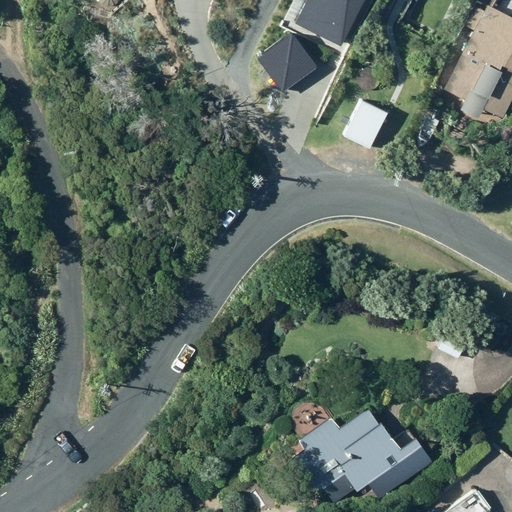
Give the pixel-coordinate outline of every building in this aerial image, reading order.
[(301,0),(293,18),(337,39),(356,0),(301,0)] [(511,86),(511,84),(511,17),(511,18),(509,22),(482,9),(480,13),(472,9),(462,28),(471,32),(441,92),(462,102),(458,113),(476,122),(481,111),(500,120),(511,96),(511,86)] [(280,84),(316,61),(293,24),(256,48),(280,84)] [(359,102),(341,138),(366,151),(384,115),(359,102)] [(405,434),(372,393),(342,417),(332,404),(288,438),(314,471),(321,465),(351,502),(424,445),(412,429),(405,434)] [(201,482),(214,492),(222,480),(209,471),(201,482)] [(444,497),(424,511),(497,511),(491,505),(482,511),(473,511),(492,497),(477,478),(447,501),(444,497)]
